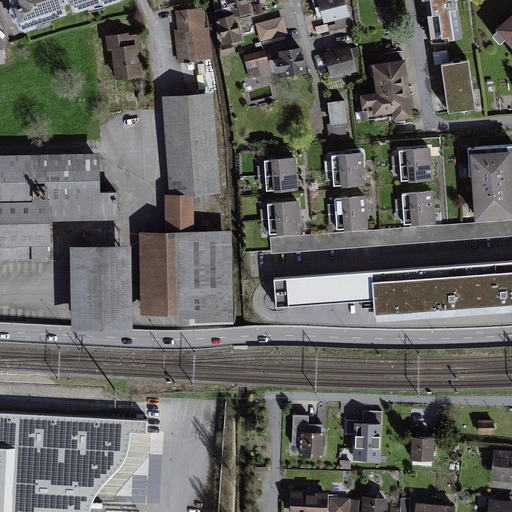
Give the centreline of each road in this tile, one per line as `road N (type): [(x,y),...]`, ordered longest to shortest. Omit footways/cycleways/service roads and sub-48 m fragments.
road 1 (primary): [(511,335),(183,339),(0,331)]
road 2 (residential): [(511,404),(279,395),(273,511)]
road 3 (residential): [(511,250),(258,270)]
road 4 (residential): [(410,0),(426,115),(440,126),(511,122)]
